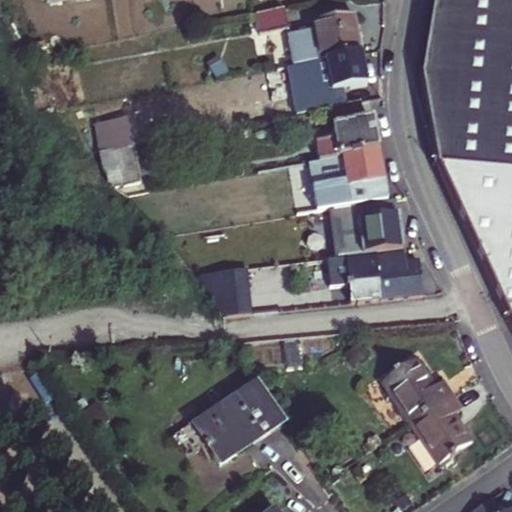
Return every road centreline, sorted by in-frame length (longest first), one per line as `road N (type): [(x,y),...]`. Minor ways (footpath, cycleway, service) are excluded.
road 1 (track): [(473,300),(447,310),(0,359)]
road 2 (residential): [(511,383),(409,142),(400,68),(411,0)]
